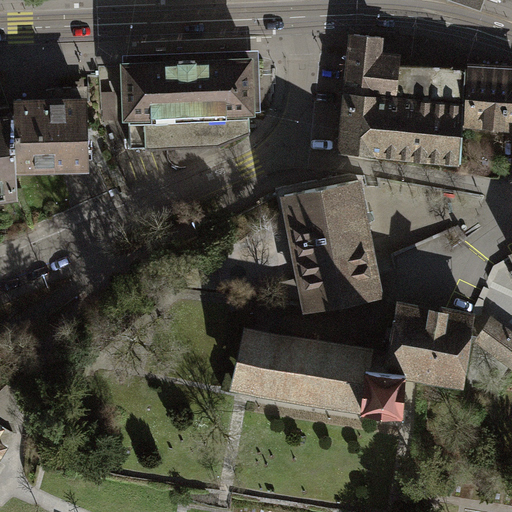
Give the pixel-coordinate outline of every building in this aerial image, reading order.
[(342,149),(461,162),(465,69),(450,69),(450,67),(394,65),(395,58),(379,56),(381,37),(354,34),(342,149)] [(245,59),(121,63),(121,113),(125,115),(126,146),(216,143),(246,132),(245,59)] [(511,74),(469,73),(466,124),(511,127),(511,74)] [(14,101),(14,112),(16,162),(90,160),(89,134),(83,134),(82,99),(14,101)] [(14,112),(0,113),(0,193),(17,192),(16,162),(14,112)] [(350,174),(276,187),(280,210),(287,208),(301,280),(305,300),(307,309),(378,296),(380,295),(360,190),(367,189),(365,176),(350,174)] [(305,300),(301,280),(286,283),(291,300),(305,300)] [(424,309),(400,304),(399,305),(389,353),(386,369),(405,372),(413,374),(461,383),(474,319),(424,309)] [(511,336),(491,321),(478,339),(511,363),(511,336)] [(255,329),(247,328),(236,389),(244,390),(360,411),(361,408),(405,415),(405,372),(386,369),(389,353),(255,329)]
